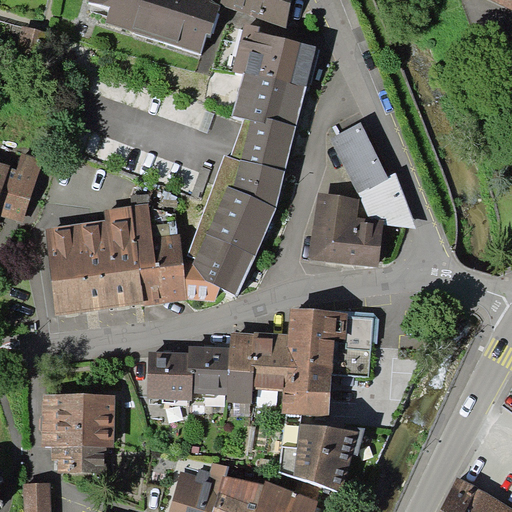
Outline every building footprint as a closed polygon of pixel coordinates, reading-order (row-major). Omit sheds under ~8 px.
[(88,0),(88,1),(110,7),(105,22),(201,53),(206,33),(210,34),(220,4),(212,0),(88,0)] [(220,0),(220,4),(286,27),(292,0),(220,0)] [(511,0),(492,0),(511,9),(511,0)] [(267,29),(244,23),(233,71),(244,74),(244,72),(307,87),(317,46),(266,34),(267,29)] [(46,32),(23,26),(17,46),(41,52),(46,32)] [(307,87),(244,72),(244,74),(232,115),(244,118),(266,124),(267,118),(297,126),(307,87)] [(286,170),(297,126),(267,118),(266,124),(244,118),(230,157),(286,170)] [(388,176),(361,122),(330,138),(358,193),(369,187),(370,188),(389,178),(388,176)] [(0,215),(22,223),(43,159),(22,152),(16,169),(10,167),(10,166),(0,162),(0,215)] [(230,157),(224,155),(197,230),(256,255),(277,208),(286,170),(230,157)] [(416,229),(396,172),(388,176),(389,178),(370,188),(369,187),(358,193),(369,219),(384,220),(383,224),(416,229)] [(357,217),(359,198),(318,193),(309,259),(378,268),(383,224),(384,220),(369,219),(357,217)] [(131,205),(148,203),(149,194),(131,195),(131,205)] [(148,203),(131,205),(144,304),(144,305),(188,299),(215,301),(220,287),(205,280),(192,263),(183,262),(179,234),(178,234),(153,237),(151,225),(148,203)] [(106,221),(46,229),(57,315),(144,304),(131,205),(104,209),(106,221)] [(168,223),(151,225),(153,237),(178,234),(176,220),(168,221),(168,223)] [(256,255),(197,230),(188,255),(195,258),(192,263),(205,280),(220,287),(238,296),(256,255)] [(290,307),(288,334),(284,391),(282,413),(329,416),(332,374),(369,376),(372,344),(374,318),(349,316),(349,312),(290,307)] [(374,313),(349,312),(349,316),(374,318),(372,344),(377,344),(379,319),(374,313)] [(231,332),(230,347),(227,395),(227,402),(252,403),(253,389),(255,365),(252,365),(254,333),(231,332)] [(253,389),(284,391),(288,334),(254,332),(254,333),(252,365),(255,365),(253,389)] [(193,369),(192,393),(227,395),(230,347),(189,345),(189,353),(188,369),(193,369)] [(189,353),(149,351),(147,398),(192,400),(192,393),(193,369),(188,369),(189,353)] [(42,446),(51,446),(108,447),(114,447),(115,395),(43,394),(42,446)] [(350,430),(300,424),(297,448),(282,446),(279,471),(340,492),(352,453),(359,431),(350,430)] [(351,426),(350,430),(359,431),(352,453),(358,455),(365,428),(351,426)] [(107,474),(108,447),(51,446),(51,460),(58,460),(58,473),(107,474)] [(168,511),(256,511),(264,484),(225,476),(227,466),(213,462),(210,471),(199,468),(197,475),(181,470),(168,511)] [(511,511),(511,508),(457,477),(439,511),(511,511)] [(264,484),(256,511),(314,511),(318,500),(265,481),(264,484)] [(52,511),(50,482),(23,484),(25,511),(52,511)]
